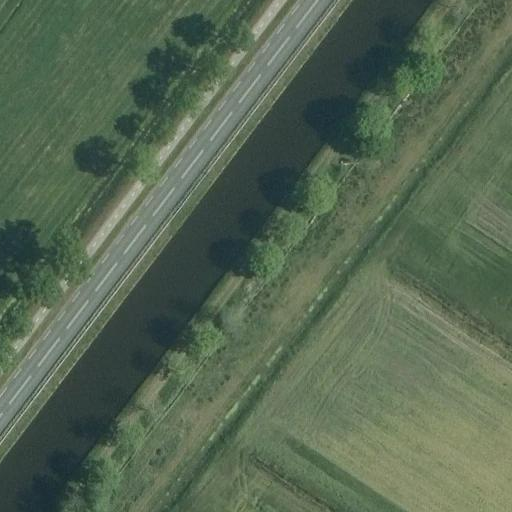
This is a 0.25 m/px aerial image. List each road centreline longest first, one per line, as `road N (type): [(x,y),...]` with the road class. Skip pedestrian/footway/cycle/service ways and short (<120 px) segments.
road 1 (track): [(450,0),(59,511)]
road 2 (primary): [(0,412),(316,0)]
